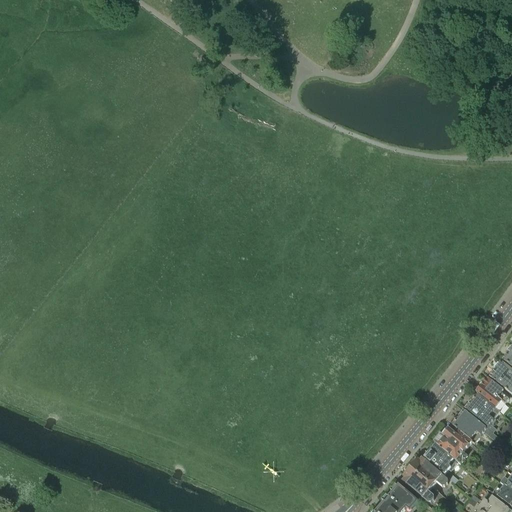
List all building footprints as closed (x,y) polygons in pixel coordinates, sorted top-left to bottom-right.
[(511,369),(511,347),(507,352),(508,355),(503,362),(511,369)] [(511,372),(501,364),(498,364),(495,369),(495,372),(494,372),(495,373),(490,379),(511,396),(511,372)] [(477,395),(477,396),(499,414),(505,406),(511,399),(504,393),(488,381),(482,388),(479,388),(476,392),(477,395)] [(500,414),(499,414),(477,396),(474,396),(470,401),(471,403),(465,411),(488,429),(487,430),(493,435),(496,430),(490,426),(500,414)] [(502,442),(493,435),(487,430),(464,412),(458,420),(455,420),(451,424),(452,427),(459,433),(472,444),(474,445),(484,434),(499,446),(502,442)] [(472,444),(459,433),(456,437),(448,430),(442,438),(442,437),(439,439),(437,442),(436,444),(436,445),(437,447),(458,464),(461,466),(468,457),(464,454),(472,444)] [(451,473),(458,464),(437,447),(434,447),(431,451),(432,454),(429,457),(426,457),(426,460),(426,461),(445,476),(449,472),(451,473)] [(448,482),(442,477),(423,461),(419,465),(417,465),(413,470),(413,473),(432,489),(437,484),(442,488),(445,488),(448,485),(448,482)] [(428,493),(432,489),(413,473),(410,473),(407,476),(408,479),(404,484),(428,505),(432,504),(434,501),(434,498),(428,493)] [(511,477),(508,474),(503,481),(500,485),(511,493),(511,477)] [(454,485),(458,481),(452,476),(448,480),(454,485)] [(493,495),(498,499),(511,509),(511,493),(500,485),(493,495)] [(404,511),(406,510),(408,511),(410,511),(418,503),(399,487),(388,499),(389,499),(385,504),(384,504),(377,511),(404,511)] [(481,506),(488,511),(509,511),(510,511),(489,496),(485,501),(484,501),(481,506)] [(471,499),(468,504),(474,508),(477,503),(471,499)]
